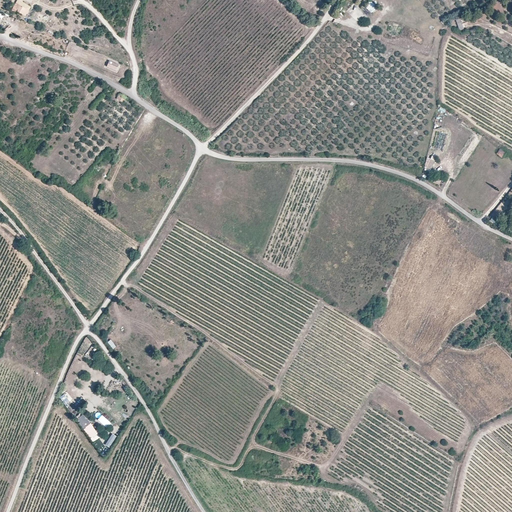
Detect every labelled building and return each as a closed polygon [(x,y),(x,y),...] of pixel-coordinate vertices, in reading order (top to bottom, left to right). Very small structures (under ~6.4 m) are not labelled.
[(372,13),(377,7),(370,1),(364,7),(372,13)] [(22,14),(26,9),(19,5),(16,10),(22,14)] [(116,70),(119,65),(109,61),(107,67),(116,70)] [(123,102),(126,98),(119,94),(117,98),(123,102)] [(501,158),(505,152),(500,148),(496,154),(501,158)] [(432,170),(436,161),(431,158),(427,168),(432,170)] [(107,343),(113,350),(117,346),(110,340),(107,343)] [(65,405),(72,399),(67,392),(59,398),(65,405)] [(125,392),(112,403),(118,410),(122,406),(122,405),(130,398),(125,392)] [(90,422),(83,414),(78,419),(85,427),(90,422)] [(92,425),(86,428),(90,437),(96,434),(92,425)] [(110,448),(117,437),(112,434),(105,445),(110,448)]
